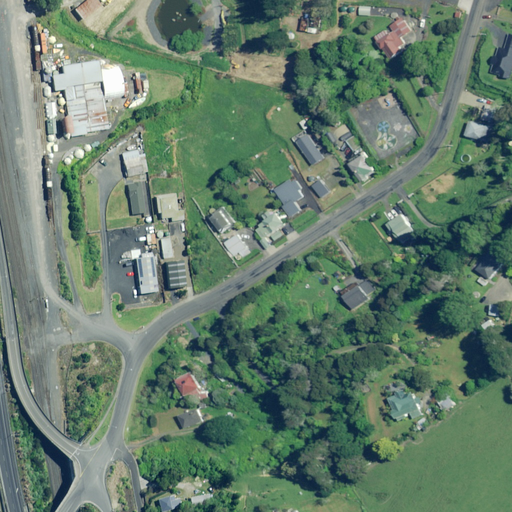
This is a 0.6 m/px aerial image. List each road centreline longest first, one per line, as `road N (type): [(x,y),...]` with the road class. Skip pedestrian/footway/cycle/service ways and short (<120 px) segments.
road 1 (tertiary): [(481,0),(427,154),(211,298)]
road 2 (trunk): [(0,246),(23,393),(56,441),(95,467)]
road 3 (tertiary): [(211,298),(161,325),(136,355),(110,444)]
road 4 (unclassified): [(211,298),(289,407)]
